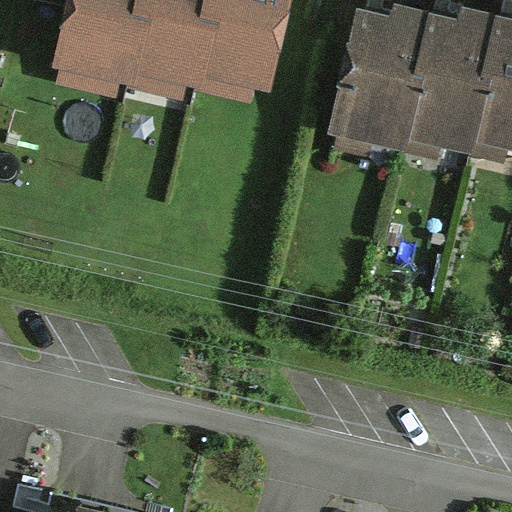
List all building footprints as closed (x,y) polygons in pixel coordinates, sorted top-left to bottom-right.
[(109,0),(35,0),(24,40),(93,59),(97,45),(109,0)] [(184,0),(110,0),(94,59),(162,78),(166,65),(184,0)] [(258,3),(246,0),(184,0),(163,79),(231,98),(235,84),(258,3)] [(511,76),(511,38),(455,22),(449,42),(426,123),(494,142),(499,122),(511,76)] [(449,42),(380,23),(354,118),(423,137),(426,123),(449,42)] [(511,76),(499,122),(511,125),(511,76)]
